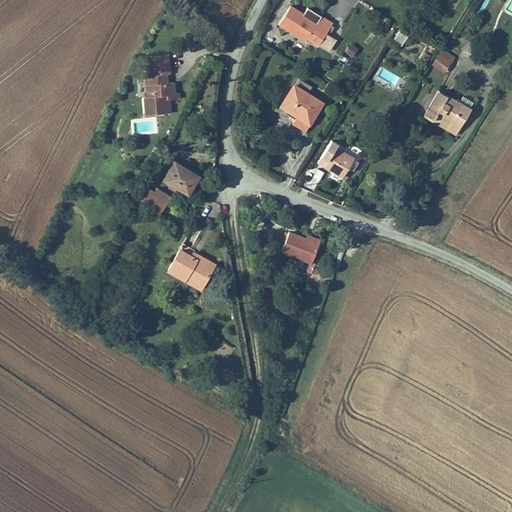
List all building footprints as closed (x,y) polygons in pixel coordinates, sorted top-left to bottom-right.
[(305,30),(306,31),(321,8),(319,7),(308,0),(307,0),(303,6),(293,0),(287,0),(278,16),(304,32),(305,30)] [(321,8),(306,31),(317,38),(332,16),(321,8)] [(393,39),(402,44),(407,34),(398,29),(393,39)] [(351,55),(358,47),(350,41),(344,49),(351,55)] [(164,52),(163,44),(146,46),(147,54),(164,52)] [(435,50),(430,58),(439,64),(444,56),(435,50)] [(163,104),(162,93),(172,92),(169,72),(163,73),(162,64),(166,64),(164,52),(147,54),(149,66),(139,67),(141,88),(139,88),(140,95),(142,107),(163,104)] [(312,80),(298,71),(280,99),(292,106),(312,118),(325,96),(308,86),(312,80)] [(420,101),(453,122),(469,97),(457,89),(453,96),(431,83),(420,101)] [(453,122),(420,101),(416,107),(439,121),(449,128),(453,122)] [(359,159),(335,142),(331,148),(324,143),(316,155),(329,163),(342,172),(348,163),(354,167),(359,159)] [(186,162),(174,153),(162,170),(184,185),(196,168),(186,162)] [(323,173),(313,167),(302,184),(312,190),(323,173)] [(136,194),(144,177),(142,176),(130,191),(136,194)] [(144,177),(136,194),(153,207),(167,188),(155,180),(152,183),(144,177)] [(311,229),(297,223),(282,217),(275,234),(304,246),(311,229)] [(306,222),(299,219),(297,223),(311,229),(313,225),(306,222)] [(189,252),(184,250),(173,244),(162,264),(197,282),(209,257),(191,249),(189,252)]
